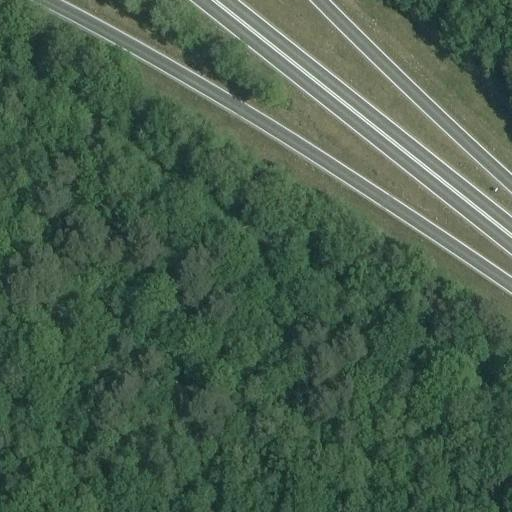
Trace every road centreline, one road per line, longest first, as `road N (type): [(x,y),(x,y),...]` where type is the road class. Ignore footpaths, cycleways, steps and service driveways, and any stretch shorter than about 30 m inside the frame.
road 1 (track): [(511,404),(41,94),(0,80)]
road 2 (trunk): [(36,0),(182,74),(511,289)]
road 3 (trunk): [(511,238),(212,0)]
road 4 (trunk): [(511,185),(316,0)]
